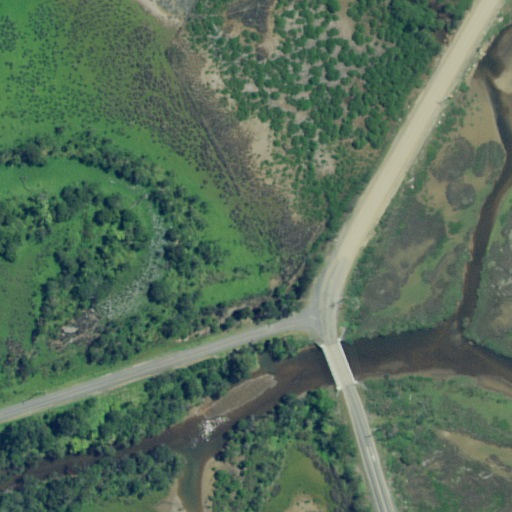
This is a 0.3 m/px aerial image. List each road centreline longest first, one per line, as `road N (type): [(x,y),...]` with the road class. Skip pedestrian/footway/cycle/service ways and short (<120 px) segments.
road 1 (unclassified): [(318,317),(330,277),(487,0)]
road 2 (unclassified): [(318,317),(0,414)]
road 3 (unclassified): [(390,511),(318,317)]
